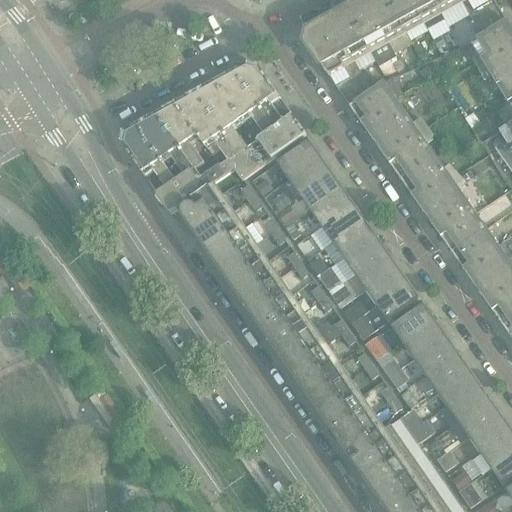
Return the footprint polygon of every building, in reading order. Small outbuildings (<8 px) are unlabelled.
[(396,59),(387,42),(404,33),(386,0),(369,0),(308,34),(305,45),(326,75),(335,71),(324,52),(330,49),(335,59),(344,54),(349,62),(352,61),(358,73),(375,63),(379,69),(396,59)] [(459,3),(456,0),(386,0),(404,33),(423,22),(427,31),(444,22),(440,13),(459,3)] [(492,0),(456,0),(459,3),(461,2),(481,39),(507,23),(492,0)] [(511,31),(507,23),(481,39),(478,41),(479,43),(472,47),(483,64),(479,66),(486,81),(478,85),(486,99),(500,91),(511,110),(511,31)] [(454,46),(446,31),(432,39),(440,54),(454,46)] [(371,96),(358,73),(352,61),(349,62),(344,54),(335,59),(330,49),(324,52),(335,71),(326,75),(351,110),(371,96)] [(294,119),(259,69),(248,66),(235,73),(276,132),(294,119)] [(427,67),(419,73),(425,81),(433,75),(427,67)] [(276,132),(235,73),(215,84),(242,124),(250,118),(265,139),(276,132)] [(242,124),(215,84),(196,95),(239,157),(248,151),(233,130),(242,124)] [(433,142),(425,128),(422,122),(414,126),(385,86),(371,96),(351,110),(402,183),(437,159),(436,159),(443,154),(434,141),(433,142)] [(239,157),(196,95),(176,106),(198,139),(206,149),(214,143),(229,164),(239,157)] [(206,150),(206,149),(198,139),(176,106),(157,116),(196,173),(205,166),(206,167),(215,161),(210,154),(207,156),(209,158),(202,162),(198,156),(206,150)] [(196,173),(157,116),(138,127),(164,163),(170,158),(185,178),(186,180),(196,173)] [(272,162),(307,138),(294,119),(276,132),(265,139),(248,151),(239,157),(229,164),(221,169),(227,178),(235,172),(242,183),(272,162)] [(164,163),(138,127),(123,135),(122,146),(143,176),(151,170),(167,191),(177,184),(163,164),(164,163)] [(511,127),(500,135),(503,139),(492,147),(511,175),(511,127)] [(288,181),(321,158),(310,143),(277,165),(288,181)] [(494,164),(490,157),(482,162),(487,169),(494,164)] [(299,197),(332,174),(321,158),(288,181),(299,197)] [(453,256),(488,232),(459,190),(465,184),(453,170),(448,175),(437,159),(402,183),(453,256)] [(216,201),(208,190),(227,178),(221,169),(220,168),(202,181),(196,173),(186,180),(185,178),(177,184),(167,191),(158,197),(170,216),(171,216),(177,212),(184,223),(216,201)] [(310,213),(343,190),(332,174),(299,197),(310,213)] [(266,183),(258,188),(264,196),(272,191),(266,183)] [(255,199),(248,188),(240,193),(248,203),(255,199)] [(322,229),(354,206),(343,190),(310,213),(322,229)] [(279,213),(292,203),(285,193),(271,203),(272,203),(268,206),(275,215),(278,212),(279,213)] [(262,209),(255,199),(248,203),(255,214),(262,209)] [(216,201),(184,223),(220,273),(231,290),(243,307),(244,308),(255,324),(266,341),(278,357),(290,374),(291,376),(301,391),(313,408),(325,425),(337,442),(348,458),(356,470),(365,483),(378,502),(385,511),(463,511),(454,498),(431,465),(421,450),(418,447),(409,434),(400,421),(379,436),(368,420),(356,403),(344,386),(333,369),(321,353),(309,336),(298,319),(286,302),(274,285),(262,268),(251,252),(239,235),(227,218),(216,201)] [(332,244),(366,222),(354,206),(322,229),(332,244)] [(279,232),(271,222),(264,227),(271,237),(279,232)] [(344,261),(377,238),(366,222),(332,244),(344,261)] [(301,237),(293,226),(286,231),(293,242),(301,237)] [(286,242),(279,232),(271,237),(279,248),(286,242)] [(511,266),(488,232),(453,256),(505,329),(511,324),(511,266)] [(355,277),(388,254),(377,238),(344,261),(320,278),(329,291),(340,283),(342,286),(355,277)] [(366,292),(399,270),(388,254),(355,277),(366,292)] [(0,273),(9,265),(11,264),(3,255),(0,257),(0,273)] [(301,265),(294,255),(287,260),(294,270),(301,265)] [(327,272),(319,260),(310,266),(318,278),(327,272)] [(309,276),(301,265),(294,270),(301,281),(309,276)] [(28,282),(19,269),(12,274),(21,287),(28,282)] [(377,308),(410,285),(399,270),(366,292),(377,308)] [(338,306),(353,295),(346,285),(331,296),(338,306)] [(388,324),(421,301),(410,285),(377,308),(388,324)] [(325,299),(318,289),(311,294),(318,304),(325,299)] [(332,310),(325,299),(318,304),(325,315),(332,310)] [(362,312),(354,301),(341,310),(349,321),(362,312)] [(403,345),(435,322),(424,306),(391,329),(403,345)] [(360,320),(351,326),(362,342),(371,336),(360,320)] [(349,333),(341,322),(334,328),(341,338),(349,333)] [(414,361),(447,338),(435,322),(403,345),(414,361)] [(356,343),(349,333),(341,338),(348,349),(356,343)] [(392,353),(381,337),(366,347),(377,363),(388,356),(392,353)] [(425,377),(458,354),(447,338),(414,361),(425,377)] [(436,393),(469,370),(458,354),(425,377),(436,393)] [(372,366),(364,356),(357,361),(364,371),(372,366)] [(400,371),(392,359),(391,360),(388,356),(377,363),(389,380),(400,371)] [(379,377),(372,366),(364,371),(371,382),(379,377)] [(447,408),(480,386),(469,370),(436,393),(447,408)] [(408,383),(400,371),(389,380),(397,391),(408,383)] [(450,430),(491,401),(480,386),(447,408),(439,414),(450,430)] [(395,400),(388,389),(380,395),(387,405),(395,400)] [(419,406),(409,392),(401,398),(410,412),(419,406)] [(118,415),(106,398),(99,403),(111,420),(118,415)] [(402,410),(395,400),(387,405),(395,416),(402,410)] [(469,440),(502,417),(491,401),(450,430),(461,445),(469,440)] [(414,412),(400,421),(409,434),(423,425),(414,412)] [(480,456),(511,434),(511,431),(502,417),(469,440),(480,456)] [(423,425),(409,434),(418,447),(435,435),(427,422),(423,425)] [(491,472),(511,457),(511,434),(480,456),(491,472)] [(438,442),(428,447),(434,456),(443,450),(438,442)] [(458,465),(450,454),(450,453),(437,463),(445,475),(458,465)] [(502,488),(511,481),(511,457),(491,472),(502,488)] [(474,483),(466,473),(451,483),(459,494),(472,485),(474,483)] [(484,502),(472,485),(459,494),(470,511),(484,502)]
